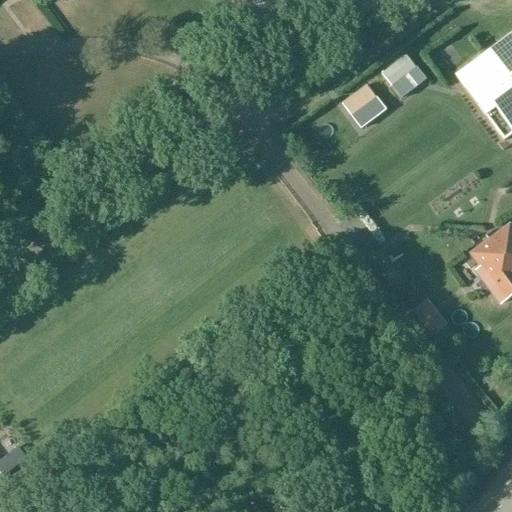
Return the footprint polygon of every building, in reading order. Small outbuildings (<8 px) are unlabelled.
[(484,55),(455,77),(503,142),(511,135),(511,34),(486,54),(484,55)] [(405,55),(381,74),(401,99),(425,81),(405,55)] [(365,86),(341,104),(361,130),(385,111),(365,86)] [(491,285),(486,288),(499,305),(511,295),(511,230),(508,226),(469,255),(491,285)] [(427,300),(414,310),(433,335),(446,325),(427,300)]
